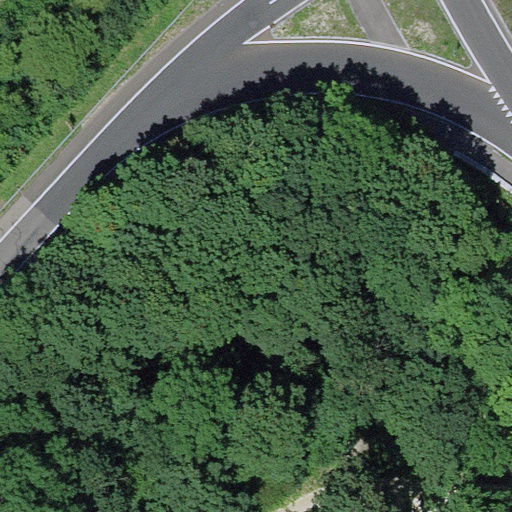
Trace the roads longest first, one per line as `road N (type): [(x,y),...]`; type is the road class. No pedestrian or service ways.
road 1 (motorway): [(169,100),(274,69),(372,71),(464,94),(511,130)]
road 2 (motorway): [(0,274),(169,100)]
road 3 (motorway): [(169,100),(230,37),(283,0)]
